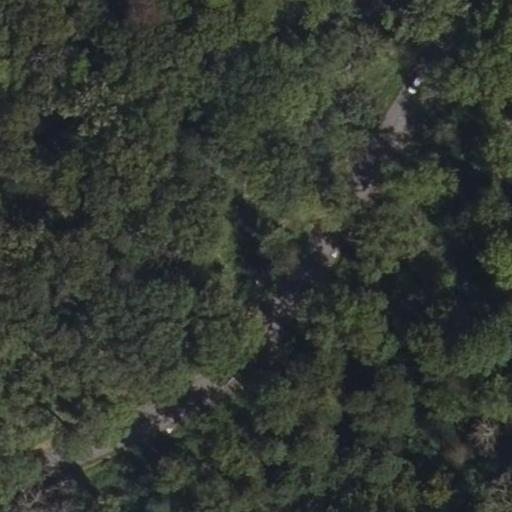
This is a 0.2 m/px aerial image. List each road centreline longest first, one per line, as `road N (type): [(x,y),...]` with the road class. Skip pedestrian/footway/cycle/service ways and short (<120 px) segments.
road 1 (unclassified): [(0,497),(238,380),(300,304),(471,0)]
road 2 (track): [(511,326),(449,300),(300,304)]
road 3 (track): [(449,300),(511,187)]
